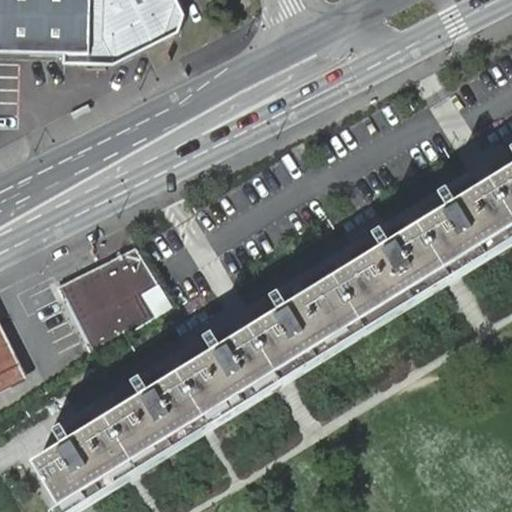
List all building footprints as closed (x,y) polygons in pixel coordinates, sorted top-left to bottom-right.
[(93,0),(0,0),(0,51),(91,54),(93,0)] [(180,0),(103,0),(102,40),(118,67),(169,44),(184,6),(180,0)] [(231,283),(457,159),(427,105),(402,119),(392,102),(191,212),(231,283)] [(89,113),(85,106),(69,115),(72,121),(89,113)] [(511,174),(36,466),(63,509),(511,233),(511,174)] [(173,309),(133,251),(55,290),(62,302),(66,300),(89,343),(85,346),(93,359),(173,309)] [(89,343),(66,300),(62,302),(85,346),(89,343)] [(0,386),(22,373),(6,342),(0,331),(0,386)] [(22,373),(0,386),(0,398),(28,384),(22,373)]
